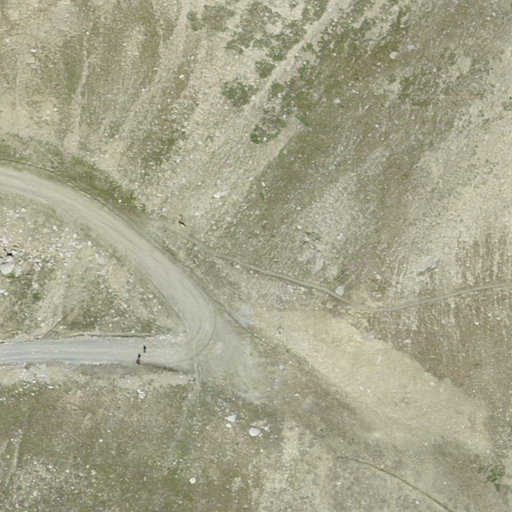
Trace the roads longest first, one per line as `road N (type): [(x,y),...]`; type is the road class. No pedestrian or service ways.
road 1 (track): [(150,239),(193,305),(176,346),(0,359)]
road 2 (track): [(0,169),(150,239)]
